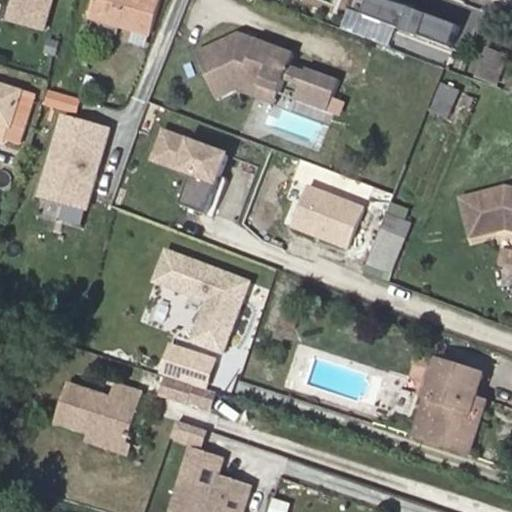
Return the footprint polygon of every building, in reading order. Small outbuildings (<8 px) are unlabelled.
[(45,30),(53,0),(16,0),(10,21),(45,30)] [(152,35),(162,0),(94,0),(90,17),(125,27),(121,39),(146,46),(149,34),(152,35)] [(220,17),(220,0),(201,0),(200,16),(220,17)] [(409,32),(410,31),(424,36),(423,38),(455,50),(463,28),(431,16),(430,19),(416,13),(417,11),(389,0),(355,0),(351,11),(409,32)] [(292,66),(296,54),(241,33),(198,54),(215,90),(238,79),(276,94),(281,95),(287,79),(302,86),(297,100),(329,112),(341,81),(309,69),(307,72),(292,66)] [(503,75),(511,57),(487,47),(480,65),(476,77),(498,86),(503,75)] [(152,77),(159,56),(144,52),(138,73),(152,77)] [(276,94),(238,79),(215,90),(220,100),(238,91),(277,106),(281,95),(276,94)] [(441,82),(433,114),(456,120),(464,88),(441,82)] [(22,143),(37,96),(23,92),(0,84),(0,123),(12,127),(9,138),(22,143)] [(9,138),(12,127),(0,123),(0,139),(7,143),(9,138)] [(232,152),(162,126),(148,162),(189,178),(179,205),(208,216),(232,152)] [(43,187),(51,160),(35,156),(27,184),(42,188),(42,187),(43,187)] [(75,195),(83,168),(51,159),(51,160),(43,187),(75,196),(75,195)] [(219,214),(240,220),(257,166),(235,159),(219,214)] [(85,197),(92,170),(83,168),(75,195),(85,197)] [(511,185),(507,184),(459,197),(471,239),(508,229),(511,229),(511,185)] [(365,208),(309,186),(294,225),(350,246),(365,208)] [(356,254),(370,260),(371,259),(382,231),(382,230),(368,224),(356,254)] [(385,265),(397,236),(382,231),(371,259),(385,265)] [(394,269),(406,240),(397,236),(385,265),(394,269)] [(251,284),(168,252),(156,283),(209,303),(194,342),(224,354),(251,284)] [(292,327),(296,314),(287,311),(283,324),(292,327)] [(473,455),(490,400),(478,396),(486,372),(438,357),(413,437),(473,455)] [(217,392),(166,375),(159,394),(212,411),(217,392)] [(126,455),(146,393),(116,383),(111,398),(69,384),(56,423),(89,434),(86,442),(126,455)] [(194,447),(208,451),(214,432),(181,421),(175,441),(194,447)] [(213,511),(226,475),(231,459),(208,451),(194,447),(174,511),(177,511),(213,511)] [(213,511),(246,511),(255,484),(226,475),(213,511)] [(284,477),(279,490),(296,497),(301,484),(284,477)] [(288,511),(290,505),(274,500),(269,511),(288,511)]
